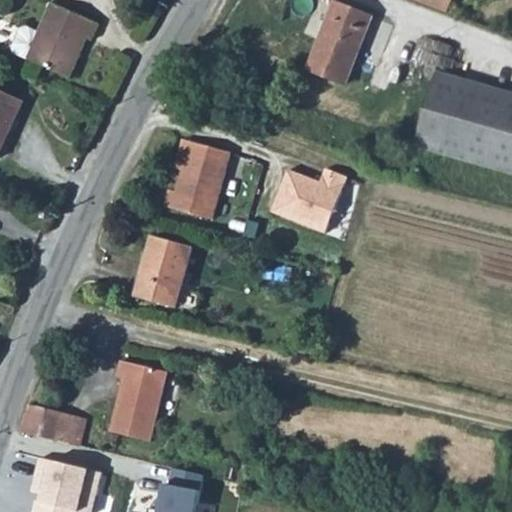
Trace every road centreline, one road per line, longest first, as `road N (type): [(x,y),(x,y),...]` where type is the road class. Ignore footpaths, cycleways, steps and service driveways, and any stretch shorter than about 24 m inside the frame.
road 1 (residential): [(0,436),(75,241),(197,0)]
road 2 (unknown): [(379,0),(511,58)]
